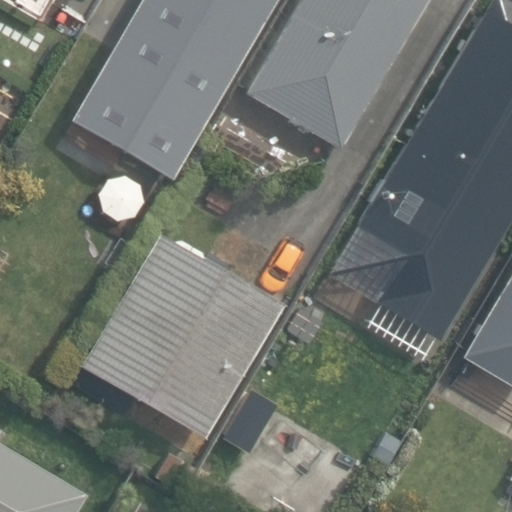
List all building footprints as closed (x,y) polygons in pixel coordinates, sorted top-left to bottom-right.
[(0,96),(22,110),(86,0),(38,0),(19,33),(11,28),(0,46),(0,96)] [(134,0),(121,24),(222,83),(270,0),(134,0)] [(297,0),(242,93),(335,148),(421,0),(297,0)] [(429,222),(486,255),(511,211),(511,22),(479,3),(394,145),(453,181),(429,222)] [(86,128),(114,80),(77,59),(49,107),(86,128)] [(159,195),(201,122),(166,102),(124,174),(159,195)] [(305,308),(341,330),(358,302),(361,304),(387,260),(384,259),(412,214),(366,186),(339,231),(333,228),(307,272),(322,281),(305,308)] [(144,237),(104,212),(57,288),(98,312),(144,237)] [(72,359),(198,432),(276,301),(151,226),(72,359)] [(511,246),(455,344),(511,377),(511,246)] [(0,274),(8,260),(0,255),(0,274)] [(173,439),(158,467),(172,476),(188,448),(173,439)] [(0,511),(69,511),(81,491),(0,443),(0,511)]
